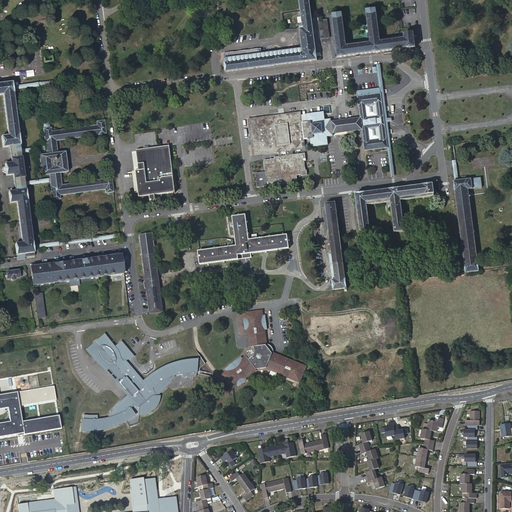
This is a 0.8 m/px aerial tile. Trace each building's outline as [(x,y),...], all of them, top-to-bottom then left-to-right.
[(224,71),(317,59),(315,46),(320,45),(320,43),(317,43),(310,0),(296,0),(300,26),(298,26),(301,47),(259,53),(259,47),(222,52),(222,58),(224,71)] [(409,47),(415,46),(413,31),(403,32),(403,34),(379,37),(375,7),(365,9),(366,14),(369,38),(345,42),(342,17),(341,12),(331,13),(335,41),(333,42),(333,44),(335,43),(337,56),(358,53),(409,47)] [(320,38),(328,37),(326,19),(317,20),(320,38)] [(383,86),(380,64),(377,65),(378,66),(380,88),(388,148),(389,151),(392,176),(395,176),(395,174),(391,144),(383,86)] [(24,255),(34,254),(34,250),(33,246),(25,186),(24,182),(21,153),(20,150),(12,90),(18,90),(19,94),(20,94),(34,92),(35,96),(38,96),(37,87),(98,79),(97,75),(19,86),(11,87),(11,83),(0,84),(0,95),(1,95),(6,136),(0,137),(0,140),(1,149),(8,148),(10,164),(3,164),(4,168),(2,168),(1,170),(2,172),(3,173),(5,173),(5,176),(12,176),(14,192),(7,193),(9,204),(16,203),(21,244),(14,245),(17,261),(24,260),(24,255)] [(388,148),(380,88),(358,90),(361,117),(362,129),(365,151),(388,148)] [(306,149),(305,139),(303,122),(301,111),(248,118),(253,155),(279,152),(280,156),(293,154),(294,150),(306,149)] [(303,122),(305,139),(310,139),(311,146),(328,144),(327,137),(333,136),(333,133),(357,130),(356,118),(331,121),(331,119),(325,119),(324,112),(308,113),(308,121),(303,122)] [(44,118),(41,119),(45,146),(45,150),(46,154),(39,155),(41,175),(48,174),(49,178),(50,182),(52,200),(63,198),(63,195),(105,189),(106,193),(113,192),(112,179),(61,185),(60,173),(67,172),(65,153),(57,153),(56,141),(106,135),(104,120),(96,121),(96,125),(55,131),(54,127),(47,128),(46,123),(45,123),(44,118)] [(174,191),(168,144),(159,146),(135,149),(137,169),(134,170),(137,194),(148,192),(149,200),(149,201),(150,201),(151,202),(152,202),(154,199),(153,194),(158,193),(174,191)] [(305,153),(293,154),(280,156),(275,157),(275,158),(264,160),(266,172),(255,173),(257,187),(267,186),(267,180),(281,178),(282,184),(298,182),(297,175),(302,175),(302,176),(307,175),(307,171),(307,170),(306,170),(305,161),(303,161),(303,159),(306,158),(305,153)] [(465,272),(479,270),(468,189),(482,187),(480,177),(458,180),(454,180),(453,180),(465,272)] [(432,183),(354,193),(359,236),(369,235),(365,204),(389,201),(393,232),(403,230),(399,200),(433,195),(432,183)] [(332,290),(346,288),(335,203),(325,204),(331,254),(328,255),(332,290)] [(235,245),(196,250),(198,263),(237,259),(236,254),(249,252),(288,247),(286,234),(247,239),(244,214),(231,215),(233,234),(235,233),(235,238),(234,238),(235,245)] [(151,232),(138,234),(148,313),(161,311),(151,232)] [(36,245),(33,246),(34,250),(37,250),(120,238),(119,234),(58,242),(38,245),(36,245)] [(38,240),(38,245),(58,242),(57,234),(53,235),(53,238),(38,240)] [(78,280),(125,274),(122,255),(88,260),(83,261),(61,264),(55,264),(30,268),(33,286),(71,281),(72,281),(72,282),(74,283),(76,283),(77,281),(77,280),(78,280)] [(16,278),(20,278),(20,277),(19,271),(5,273),(6,280),(10,279),(12,281),(16,280),(16,278)] [(43,293),(35,295),(38,319),(46,318),(43,293)] [(263,309),(246,311),(247,316),(244,317),(245,328),(248,327),(251,344),(239,358),(237,357),(223,371),(224,373),(221,377),(233,389),(237,384),(238,386),(245,379),(244,377),(245,375),(253,368),(254,365),(268,363),(272,368),(301,380),(307,364),(275,350),(274,351),(267,349),(267,345),(269,344),(267,329),(269,328),(267,314),(264,314),(263,309)] [(105,334),(94,342),(95,342),(97,342),(100,342),(102,342),(104,342),(106,343),(107,344),(109,345),(111,347),(113,349),(116,347),(118,345),(123,352),(124,354),(123,356),(124,356),(124,359),(123,359),(123,362),(119,362),(125,371),(126,370),(134,380),(132,381),(136,385),(142,380),(126,361),(134,357),(121,341),(115,346),(105,334)] [(95,342),(94,342),(94,343),(93,345),(92,348),(92,350),(92,352),(92,354),(91,354),(92,357),(94,360),(95,363),(97,365),(99,367),(101,368),(103,369),(103,367),(107,369),(117,382),(115,384),(120,391),(121,390),(126,396),(123,397),(118,403),(117,405),(112,410),(108,416),(103,418),(97,418),(97,415),(82,415),(82,421),(84,421),(84,423),(82,423),(81,431),(85,431),(88,430),(93,430),(96,430),(96,431),(104,429),(112,426),(113,426),(124,420),(132,415),(128,410),(130,408),(133,405),(137,407),(139,407),(138,415),(144,415),(149,414),(151,412),(150,411),(155,408),(158,404),(160,400),(160,397),(160,395),(156,395),(156,393),(159,393),(167,386),(172,380),(176,376),(175,374),(182,372),(186,372),(186,376),(189,376),(195,376),(197,358),(188,359),(175,361),(165,364),(151,373),(142,380),(137,384),(136,385),(132,381),(134,380),(126,370),(125,371),(119,362),(123,362),(123,359),(124,359),(124,356),(123,356),(124,354),(123,352),(118,345),(116,347),(113,349),(111,347),(109,345),(107,344),(106,343),(104,342),(102,342),(100,342),(97,342),(95,342)] [(85,349),(95,363),(94,360),(92,357),(91,354),(92,354),(92,352),(92,350),(92,348),(93,345),(94,343),(94,342),(85,349)] [(103,367),(103,369),(115,384),(117,382),(107,369),(103,367)] [(0,437),(17,434),(23,433),(24,435),(61,429),(59,416),(22,422),(19,406),(56,400),(54,386),(0,395),(0,437)] [(463,421),(463,426),(477,426),(477,412),(468,412),(469,421),(463,421)] [(429,422),(428,431),(433,432),(437,433),(438,428),(443,428),(444,420),(439,420),(439,424),(429,422)] [(390,428),(381,430),(382,434),(386,433),(387,437),(396,436),(394,427),(393,423),(389,424),(390,428)] [(501,426),(502,438),(511,436),(511,429),(511,430),(511,424),(501,426)] [(399,426),(394,427),(396,436),(397,440),(405,439),(404,435),(409,434),(408,430),(400,431),(399,426)] [(433,432),(428,431),(423,430),(421,439),(426,440),(425,445),(435,446),(436,441),(431,441),(433,432)] [(359,445),(361,450),(370,447),(368,442),(372,441),(369,432),(361,435),(364,444),(359,445)] [(313,441),(315,451),(329,447),(326,434),(322,435),(323,439),(313,441)] [(279,459),(296,455),(293,442),(288,443),(288,439),(283,440),(284,444),(276,446),(279,459)] [(303,439),(298,440),(302,454),(315,451),(313,441),(304,444),(303,439)] [(471,443),(471,466),(480,466),(480,443),(478,443),(479,440),(476,440),(472,440),(472,443),(471,443)] [(261,463),(279,459),(276,446),(267,448),(266,444),(261,445),(262,450),(259,450),(261,463)] [(434,451),(435,446),(425,445),(424,450),(420,449),(418,458),(428,459),(429,450),(434,451)] [(370,447),(361,450),(362,454),(366,453),(369,462),(374,460),(378,459),(375,450),(371,451),(370,447)] [(233,452),(222,459),(224,463),(228,460),(233,468),(237,465),(234,461),(238,459),(233,452)] [(426,468),(428,459),(418,458),(417,467),(421,468),(421,472),(430,474),(431,469),(426,468)] [(377,468),(374,460),(369,462),(365,463),(368,471),(363,473),(364,478),(373,475),(372,470),(377,468)] [(509,476),(511,476),(511,475),(511,465),(502,466),(503,479),(509,479),(509,476)] [(460,482),(464,482),(469,482),(469,474),(474,474),(474,469),(464,469),(464,474),(459,473),(460,482)] [(317,474),(318,484),(329,483),(327,472),(317,474)] [(237,480),(242,487),(250,482),(244,474),(241,477),(238,474),(231,479),(233,482),(237,480)] [(306,487),(318,486),(316,475),(305,477),(306,487)] [(374,479),(373,475),(364,478),(365,482),(371,480),(373,488),(382,485),(379,477),(374,479)] [(305,476),(296,477),(296,480),(293,480),(294,489),(306,488),(305,476)] [(143,477),(129,479),(131,488),(129,489),(132,511),(79,511),(76,486),(52,489),(52,492),(53,499),(18,503),(18,511),(178,511),(176,495),(158,498),(156,478),(143,480),(143,477)] [(204,487),(205,492),(209,490),(214,489),(213,485),(208,487),(205,478),(197,480),(199,489),(204,487)] [(289,480),(275,483),(277,492),(287,490),(288,494),(292,493),(289,480)] [(403,484),(392,481),(390,492),(401,494),(403,484)] [(255,490),(250,482),(242,487),(248,495),(244,498),(246,501),(254,496),(252,492),(255,490)] [(469,482),(464,482),(464,492),(469,492),(469,497),(474,496),(478,496),(478,491),(474,491),(474,482),(469,482)] [(275,483),(262,485),(264,499),(269,498),(268,494),(277,492),(275,483)] [(406,486),(404,497),(427,501),(429,491),(406,486)] [(209,490),(205,492),(200,493),(203,503),(198,504),(199,508),(208,505),(207,501),(212,500),(209,490)] [(511,500),(511,492),(501,492),(501,509),(510,509),(510,501),(511,500)] [(474,502),(474,496),(469,497),(464,497),(464,502),(459,502),(459,511),(469,511),(469,502),(474,502)]
